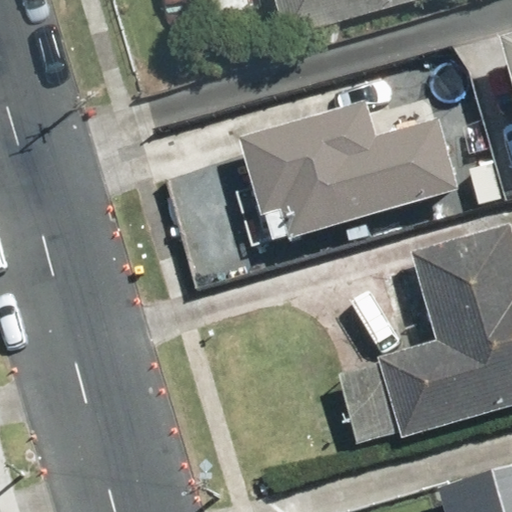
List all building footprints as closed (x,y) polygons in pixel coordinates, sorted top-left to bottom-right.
[(251,13),(248,0),(201,0),(207,23),(251,13)] [(278,0),(286,34),(428,0),(278,0)] [(511,46),(492,52),(511,120),(511,46)] [(367,106),(236,142),(259,226),(282,219),(292,252),(458,206),(437,129),(378,145),(367,106)] [(434,350),(375,367),(397,445),(511,413),(511,253),(506,232),(408,259),(434,350)] [(511,511),(511,477),(435,499),(438,511),(511,511)]
